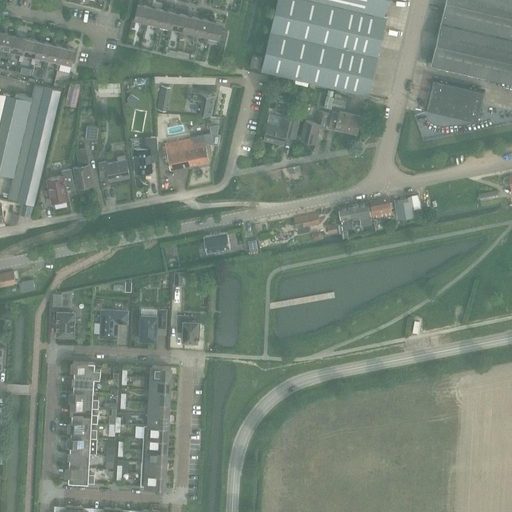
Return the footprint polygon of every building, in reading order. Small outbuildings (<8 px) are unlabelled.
[(271,29),(270,31),(378,56),(378,54),(387,17),(384,16),(386,6),(363,0),(277,0),(275,8),(271,29)] [(511,0),(445,0),(430,65),(511,84),(511,0)] [(130,27),(134,28),(136,20),(144,22),(146,23),(150,7),(137,4),(134,19),(132,19),(130,27)] [(146,23),(144,22),(142,30),(146,31),(148,23),(156,25),(158,26),(162,10),(150,7),(146,23)] [(158,26),(156,25),(154,32),(158,33),(160,26),(168,28),(170,28),(174,12),(162,10),(158,26)] [(170,28),(168,28),(166,35),(170,36),(172,29),(180,31),(182,31),(186,15),(174,12),(170,28)] [(182,31),(180,31),(178,38),(182,39),(184,32),(192,34),(194,34),(198,18),(186,15),(182,31)] [(194,34),(192,34),(190,41),(194,42),(196,35),(204,37),(206,37),(210,21),(198,18),(194,34)] [(206,37),(204,37),(202,44),(207,45),(208,38),(218,40),(217,45),(224,47),(228,32),(221,31),(222,24),(210,21),(206,37)] [(264,58),(261,71),(288,77),(310,82),(321,85),(368,96),(369,94),(378,56),(270,31),(266,50),(264,58)] [(0,39),(0,49),(8,51),(10,52),(14,36),(2,33),(0,39)] [(10,52),(8,51),(6,58),(10,59),(12,52),(20,54),(22,54),(26,38),(14,36),(10,52)] [(22,54),(20,54),(18,61),(22,62),(24,55),(32,57),(34,57),(38,41),(26,38),(22,54)] [(38,41),(34,57),(32,57),(30,64),(34,65),(36,58),(44,60),(47,60),(51,44),(38,41)] [(47,60),(44,60),(43,67),(47,68),(48,61),(57,63),(59,63),(63,47),(51,44),(47,60)] [(59,63),(57,63),(55,70),(59,71),(60,64),(71,66),(75,50),(63,47),(59,63)] [(250,67),(259,70),(262,57),(252,55),(250,67)] [(37,69),(35,76),(42,78),(44,71),(37,69)] [(426,111),(478,123),(482,106),(486,92),(434,79),(426,111)] [(69,86),(66,98),(65,104),(76,107),(78,101),(81,84),(70,81),(69,86)] [(105,83),(98,83),(98,92),(105,92),(120,92),(120,83),(105,83)] [(0,92),(0,173),(12,176),(7,198),(21,201),(33,204),(34,204),(60,92),(61,90),(60,90),(34,84),(30,100),(0,92)] [(161,86),(160,92),(169,94),(170,87),(161,86)] [(326,98),(324,107),(330,108),(331,109),(332,105),(334,97),(332,97),(333,91),(328,90),(326,95),(326,98)] [(215,96),(191,91),(189,102),(197,103),(195,112),(211,114),(215,96)] [(160,92),(157,110),(166,111),(169,94),(160,92)] [(128,100),(126,103),(133,107),(139,99),(130,93),(126,99),(128,100)] [(334,97),(332,105),(345,108),(346,102),(347,99),(347,97),(335,94),(334,96),(334,97)] [(319,126),(325,127),(329,113),(318,110),(315,122),(305,119),(300,139),(315,142),(319,126)] [(332,113),(329,126),(335,128),(341,129),(356,133),(357,132),(360,115),(352,114),(344,112),(339,111),(339,113),(332,111),(332,113)] [(286,135),(296,137),(300,120),(294,119),(280,115),(278,123),(269,121),(267,128),(265,128),(263,139),(284,144),(286,135)] [(211,133),(192,137),(194,144),(205,142),(205,145),(210,144),(212,132),(217,133),(219,123),(209,125),(211,133)] [(98,127),(86,126),(85,139),(97,140),(98,127)] [(212,132),(210,144),(218,145),(220,134),(217,133),(212,132)] [(151,151),(158,151),(157,137),(145,138),(146,148),(134,149),(135,173),(152,172),(151,151)] [(165,142),(170,169),(209,161),(205,145),(205,142),(194,144),(192,137),(165,142)] [(93,184),(87,158),(84,148),(75,150),(79,166),(73,167),(78,187),(93,184)] [(106,161),(98,163),(101,177),(108,175),(109,182),(130,178),(126,159),(125,154),(117,156),(118,161),(108,163),(106,161)] [(301,171),(300,166),(288,168),(289,174),(301,171)] [(61,171),(62,175),(47,178),(49,189),(51,195),(52,202),(68,199),(66,190),(75,188),(71,168),(61,171)] [(498,190),(478,194),(479,198),(498,194),(498,190)] [(394,198),(398,217),(415,214),(414,208),(419,207),(417,195),(411,196),(411,195),(394,198)] [(373,215),(383,213),(383,214),(386,214),(386,213),(390,212),(390,213),(393,212),(392,208),(391,208),(389,197),(370,201),(373,215)] [(361,225),(372,222),(367,201),(339,207),(344,230),(353,228),(351,220),(360,219),(361,225)] [(21,202),(19,213),(30,216),(31,216),(31,214),(34,205),(33,205),(21,202)] [(317,213),(294,217),(296,228),(297,234),(310,231),(309,226),(319,224),(317,213)] [(327,226),(329,232),(337,231),(336,224),(327,226)] [(204,235),(203,235),(204,241),(206,250),(206,251),(214,250),(215,254),(223,253),(223,248),(230,247),(227,231),(222,232),(222,231),(204,235)] [(256,240),(248,241),(250,253),(258,252),(256,240)] [(172,245),(164,247),(166,258),(175,256),(172,245)] [(195,269),(194,277),(205,277),(205,269),(195,269)] [(0,284),(16,282),(13,271),(0,273),(0,284)] [(174,272),(174,285),(183,286),(183,272),(174,272)] [(33,280),(19,283),(21,291),(35,289),(33,280)] [(62,294),(61,306),(72,306),(72,290),(62,292),(62,294)] [(53,306),(61,306),(62,294),(53,293),(53,306)] [(94,298),(94,307),(102,307),(102,299),(94,298)] [(139,323),(139,330),(141,331),(140,339),(156,340),(157,327),(158,327),(157,327),(166,327),(166,309),(158,309),(158,316),(157,316),(157,315),(141,315),(141,323),(139,323)] [(101,333),(100,337),(117,338),(118,323),(127,323),(128,311),(102,310),(101,323),(94,323),(94,333),(101,333)] [(58,312),(57,336),(74,336),(74,312),(58,312)] [(177,315),(177,328),(184,328),(183,341),(185,341),(185,343),(192,344),(192,341),(197,342),(197,338),(199,338),(199,336),(197,336),(198,330),(200,330),(200,323),(198,323),(198,322),(189,321),(189,315),(177,315)] [(74,369),(74,376),(94,378),(100,379),(101,369),(95,369),(95,362),(79,361),(79,362),(73,361),(73,369),(74,369)] [(152,365),(152,378),(170,379),(171,366),(152,365)] [(74,384),(73,391),(93,393),(94,378),(74,376),(72,376),(72,384),(74,384)] [(152,378),(151,390),(169,391),(170,379),(152,378)] [(151,390),(150,402),(169,403),(169,391),(151,390)] [(73,399),(72,406),(93,408),(98,408),(99,399),(93,399),(93,393),(73,391),(71,391),(71,399),(73,399)] [(150,402),(150,414),(168,415),(169,403),(150,402)] [(72,414),(72,421),(92,423),(98,423),(98,414),(92,414),(93,408),(72,406),(70,406),(70,414),(72,414)] [(150,414),(149,425),(168,427),(168,415),(150,414)] [(71,429),(71,436),(91,438),(97,438),(97,429),(91,429),(92,423),(72,421),(70,421),(69,429),(71,429)] [(144,425),(143,437),(167,439),(168,427),(149,425),(144,425)] [(90,453),(96,453),(97,438),(91,438),(71,436),(69,436),(68,444),(70,444),(70,451),(68,451),(90,453)] [(143,437),(143,449),(166,451),(167,439),(143,437)] [(143,449),(142,461),(166,463),(166,451),(143,449)] [(67,466),(89,467),(90,453),(68,451),(68,459),(70,459),(69,466),(67,466)] [(118,461),(117,465),(119,465),(122,465),(122,472),(128,473),(129,461),(118,461)] [(142,461),(141,473),(142,473),(165,475),(166,463),(142,461)] [(89,474),(89,467),(67,466),(67,474),(69,474),(68,482),(95,483),(95,474),(89,474)] [(164,487),(165,475),(142,473),(141,473),(141,486),(164,487)]
